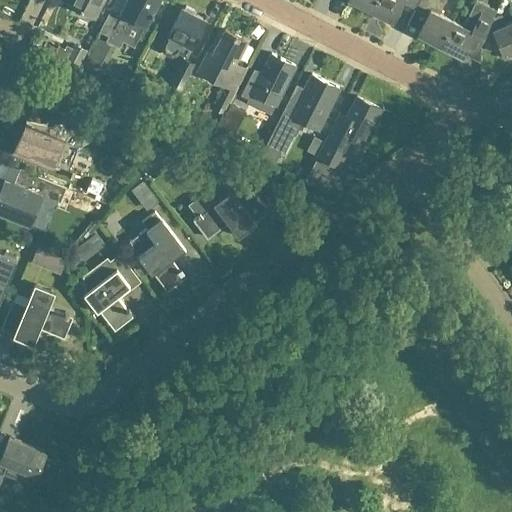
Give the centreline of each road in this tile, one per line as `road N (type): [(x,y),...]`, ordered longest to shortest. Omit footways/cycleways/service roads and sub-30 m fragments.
road 1 (residential): [(400,172),(92,407),(57,408),(0,384)]
road 2 (residential): [(478,115),(251,0)]
road 3 (residential): [(400,172),(511,324)]
